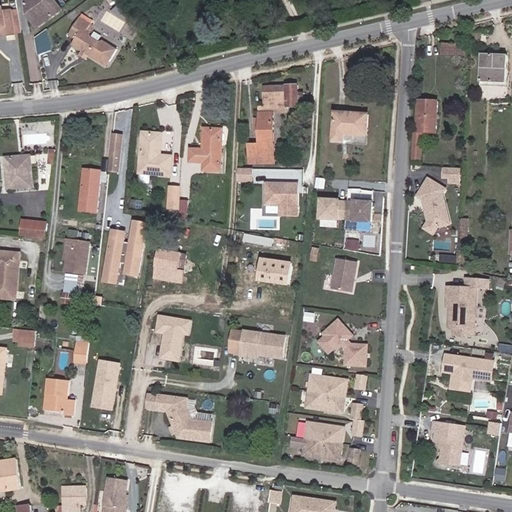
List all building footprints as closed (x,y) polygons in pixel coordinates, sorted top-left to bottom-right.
[(26,12),(36,26),(62,9),(57,2),(54,0),(25,0),(26,3),(30,9),(26,12)] [(0,34),(6,34),(6,36),(14,35),(11,12),(4,12),(3,8),(0,8),(0,34)] [(18,11),(11,12),(14,35),(21,34),(18,11)] [(99,63),(108,63),(116,52),(104,42),(99,43),(93,39),(93,35),(86,31),(89,26),(78,19),(72,29),(79,33),(71,44),(99,63)] [(34,35),(40,53),(54,48),(48,30),(34,35)] [(460,54),(460,45),(445,44),(444,54),(460,54)] [(480,80),(504,79),(506,52),(481,52),(480,80)] [(267,120),(276,121),(277,121),(278,115),(292,115),(293,110),(303,110),(303,102),(303,95),(303,89),(271,87),(269,106),(264,107),(264,113),(264,116),(263,120),(264,120),(266,120),(267,120)] [(438,131),(439,99),(419,98),(418,130),(422,130),(438,131)] [(370,143),(370,132),(347,131),(347,137),(338,137),(339,110),(336,109),(334,140),(370,143)] [(347,131),(370,132),(371,125),(372,112),(339,110),(338,137),(347,137),(347,131)] [(261,152),(261,158),(274,159),(274,154),(275,152),(276,138),(276,132),(277,124),(277,122),(277,121),(276,121),(267,120),(266,120),(264,120),(263,120),(263,123),(263,128),(263,129),(263,131),(262,139),(262,145),(261,151),(261,152)] [(225,149),(225,129),(208,129),(207,150),(204,150),(196,150),(195,161),(207,162),(206,170),(223,170),(225,149)] [(414,143),(422,144),(422,130),(418,130),(414,130),(414,143)] [(170,173),(171,155),(159,154),(160,134),(144,133),(141,172),(170,173)] [(422,144),(414,143),(413,155),(421,156),(422,144)] [(252,144),(251,157),(261,158),(261,152),(261,151),(262,145),(252,144)] [(31,151),(8,153),(9,182),(28,181),(33,181),(32,164),(31,151)] [(252,165),(239,165),(238,178),(251,178),(252,165)] [(460,168),(445,167),(445,176),(451,176),(451,179),(460,179),(460,168)] [(86,168),(81,211),(97,213),(102,170),(86,168)] [(445,186),(429,177),(419,195),(424,198),(426,203),(428,204),(429,209),(428,211),(430,220),(439,226),(451,223),(443,189),(445,186)] [(298,182),(267,181),(266,202),(281,202),(297,203),(298,182)] [(181,205),(182,185),(173,185),(172,204),(181,205)] [(340,200),(340,199),(322,198),(321,217),(338,218),(339,216),(346,217),(347,201),(340,200)] [(186,200),(185,214),(195,213),(195,200),(186,200)] [(355,201),(347,201),(346,217),(354,217),(354,219),(372,220),(373,201),(355,200),(355,201)] [(297,214),(297,203),(281,202),(280,213),(297,214)] [(321,224),(337,225),(338,218),(321,217),(321,224)] [(32,231),(34,219),(26,218),(24,234),(32,235),(32,231)] [(32,235),(41,235),(42,219),(34,219),(32,231),(32,235)] [(41,235),(48,236),(50,221),(50,220),(42,219),(41,235)] [(143,276),(150,223),(137,220),(134,243),(128,243),(128,239),(115,237),(109,273),(123,275),(124,264),(131,264),(129,274),(143,276)] [(426,227),(435,232),(439,226),(430,220),(426,227)] [(354,244),(355,232),(346,231),(344,243),(354,244)] [(243,237),(242,243),(271,247),(271,240),(243,237)] [(89,275),(93,242),(67,239),(64,272),(89,275)] [(23,251),(0,248),(0,296),(17,299),(23,251)] [(167,250),(165,266),(163,278),(175,280),(177,268),(187,270),(188,263),(193,264),(194,255),(167,250)] [(337,257),(331,287),(351,291),(356,261),(337,257)] [(291,264),(262,260),(259,280),(288,285),(291,264)] [(121,285),(123,275),(109,273),(108,283),(121,285)] [(68,281),(67,290),(78,291),(78,282),(68,281)] [(476,286),(448,285),(447,304),(451,304),(453,304),(453,307),(455,307),(455,309),(453,311),(452,324),(454,324),(454,333),(474,333),(476,286)] [(66,293),(65,301),(86,303),(86,294),(66,293)] [(173,333),(169,357),(186,360),(190,333),(196,334),(198,321),(192,321),(175,318),(167,317),(165,332),(173,333)] [(347,363),(367,364),(368,344),(352,343),(348,338),(353,334),(339,319),(324,333),(327,336),(336,345),(338,348),(343,343),(348,348),(347,363)] [(15,342),(37,344),(38,334),(16,331),(15,342)] [(245,331),(241,356),(255,358),(256,351),(261,352),(260,355),(282,358),(285,337),(245,331)] [(336,345),(327,336),(321,342),(329,351),(336,345)] [(91,348),(75,347),(74,363),(90,364),(90,363),(91,348)] [(0,395),(3,396),(8,351),(0,349),(0,395)] [(494,361),(447,355),(445,371),(454,372),(452,388),(462,389),(463,383),(465,382),(472,383),(473,378),(492,380),(494,361)] [(127,364),(109,362),(102,407),(120,410),(127,364)] [(349,378),(313,373),(311,389),(347,394),(349,378)] [(367,387),(368,374),(360,373),(359,386),(367,387)] [(53,395),(51,410),(68,412),(67,416),(77,418),(79,401),(70,400),(72,381),(51,379),(49,395),(53,395)] [(471,390),(472,383),(465,382),(463,383),(462,389),(471,390)] [(347,394),(311,389),(309,405),(344,411),(347,394)] [(188,401),(159,398),(158,412),(168,413),(179,440),(210,443),(212,425),(192,423),(187,409),(188,401)] [(357,403),(355,418),(358,418),(363,419),(365,404),(357,403)] [(501,420),(502,413),(492,412),(491,419),(501,420)] [(363,419),(358,418),(357,433),(365,434),(366,419),(363,419)] [(349,425),(313,420),(310,436),(346,441),(349,425)] [(489,433),(499,434),(500,422),(491,420),(489,433)] [(465,428),(434,422),(432,432),(436,432),(434,440),(442,442),(446,442),(446,445),(443,447),(440,462),(458,466),(465,428)] [(346,441),(310,436),(297,434),(295,443),(309,445),(308,452),(344,457),(346,441)] [(355,448),(353,461),(361,462),(363,449),(355,448)] [(0,491),(22,488),(17,459),(0,461),(0,491)] [(127,511),(128,511),(124,510),(129,481),(111,479),(106,508),(111,509),(110,511),(127,511)] [(88,504),(86,488),(64,490),(65,506),(88,504)] [(282,492),(272,491),(270,503),(280,504),(282,492)] [(336,503),(295,496),(292,511),(333,511),(334,511),(335,511),(336,503)]
